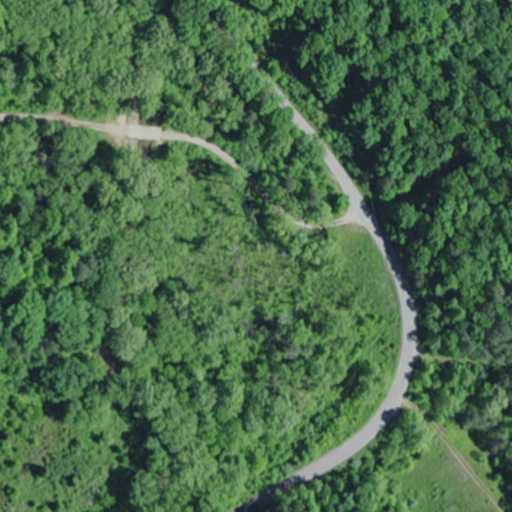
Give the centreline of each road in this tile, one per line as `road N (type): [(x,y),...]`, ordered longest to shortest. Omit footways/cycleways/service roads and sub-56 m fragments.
road 1 (residential): [(238,511),(350,446),(372,424),(399,372),(406,316),(391,261),(361,205),(200,0)]
road 2 (residential): [(144,87),(335,191),(349,187)]
